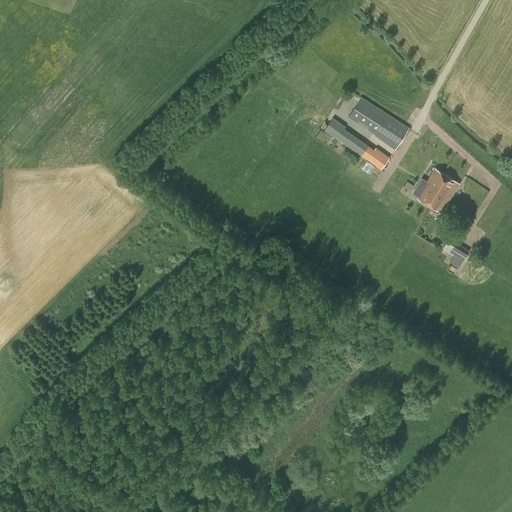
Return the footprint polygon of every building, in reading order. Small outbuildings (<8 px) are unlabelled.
[(395,149),(409,129),(361,96),(349,114),(376,132),(374,135),(395,149)] [(332,119),(324,129),(337,138),(344,128),(345,127),(332,118),(332,119)] [(380,169),(389,157),(375,147),(367,160),(380,169)] [(460,184),(434,168),(427,181),(421,177),(411,193),(417,196),(416,197),(441,213),(460,184)] [(462,261),(469,250),(448,237),(441,248),(452,255),(462,261)] [(458,267),(462,261),(452,255),(449,261),(458,267)]
